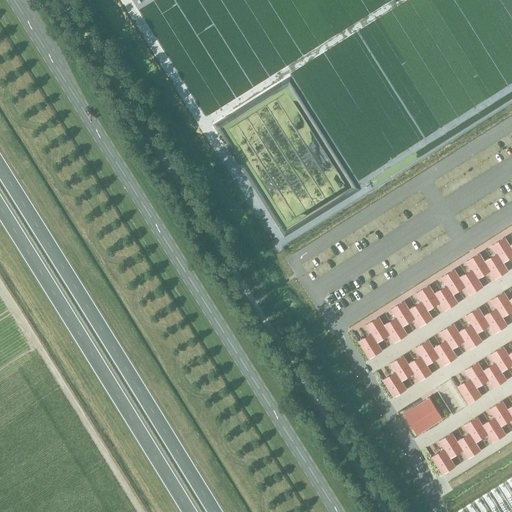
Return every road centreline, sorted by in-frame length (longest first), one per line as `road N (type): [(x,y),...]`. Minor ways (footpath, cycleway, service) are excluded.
road 1 (secondary): [(336,511),(13,0)]
road 2 (trunk): [(214,511),(0,166)]
road 3 (trunk): [(0,208),(188,511)]
